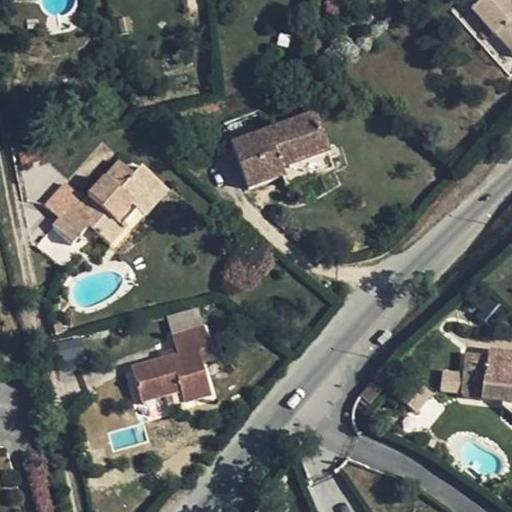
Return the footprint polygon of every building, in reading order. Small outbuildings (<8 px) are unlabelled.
[(511,7),(511,8),(507,3),(504,0),(479,0),(470,9),(511,56),(511,7)] [(333,167),(327,150),(314,114),(233,144),(248,188),(282,175),(285,185),(333,167)] [(37,148),(17,153),(20,164),(40,159),(37,148)] [(122,230),(119,228),(113,222),(130,204),(135,208),(158,182),(140,166),(132,175),(117,162),(78,208),(71,203),(51,226),(70,244),(85,226),(108,245),(122,230)] [(167,190),(158,182),(135,208),(144,216),(167,190)] [(119,228),(135,208),(130,204),(113,222),(119,228)] [(161,386),(164,396),(179,391),(182,402),(208,395),(196,352),(207,350),(201,329),(172,337),(177,357),(131,368),(137,392),(161,386)] [(485,356),(466,354),(461,389),(462,394),(463,396),(469,399),(504,402),(511,410),(511,355),(485,353),(485,356)] [(140,402),(164,396),(161,386),(137,392),(140,402)]
